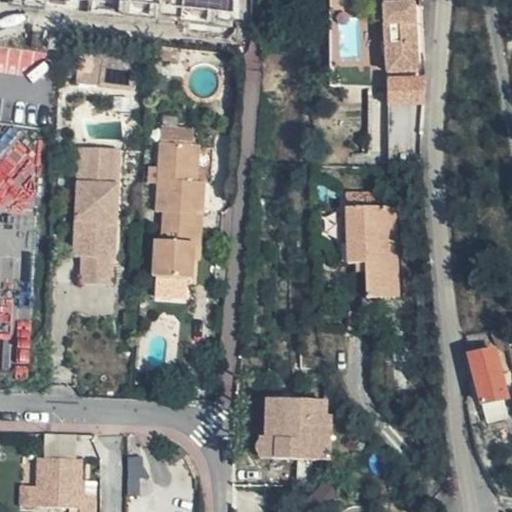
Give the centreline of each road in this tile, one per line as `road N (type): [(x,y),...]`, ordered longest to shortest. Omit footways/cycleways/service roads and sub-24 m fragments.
road 1 (residential): [(468,511),(434,197),(444,0)]
road 2 (residential): [(254,0),(227,412),(206,439)]
road 3 (unclassified): [(0,406),(169,417),(206,439)]
